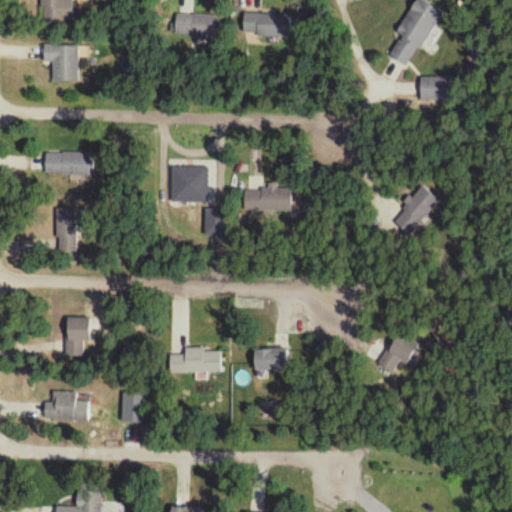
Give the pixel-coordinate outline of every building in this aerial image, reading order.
[(73,0),(64,0),(63,0),(42,0),(42,25),(73,25),(73,0)] [(420,0),(386,57),(408,70),(443,14),(420,0)] [(291,16),(244,15),(243,38),(291,39),(291,16)] [(176,16),(175,38),(219,41),(221,19),(176,16)] [(44,65),(53,65),(53,84),(78,84),(78,48),(44,48),(44,65)] [(422,103),(451,103),(451,80),(422,80),(422,103)] [(91,155),(45,155),(45,178),(91,178),(91,155)] [(394,221),(412,238),(442,205),(425,189),(394,221)] [(292,192),(245,192),(245,213),(292,213),(292,192)] [(58,254),(77,254),(77,212),(58,212),(58,254)] [(90,320),(67,320),(67,356),(90,356),(90,320)] [(379,365),(396,377),(418,347),(401,334),(379,365)] [(221,350),(184,350),(184,356),(170,356),(170,375),(221,375),(221,350)] [(253,350),(253,373),(286,373),(286,350),(253,350)] [(53,395),(53,404),(45,404),(45,422),(89,423),(89,395),(53,395)] [(101,511),(102,482),(78,482),(78,509),(57,509),(56,511),(101,511)]
